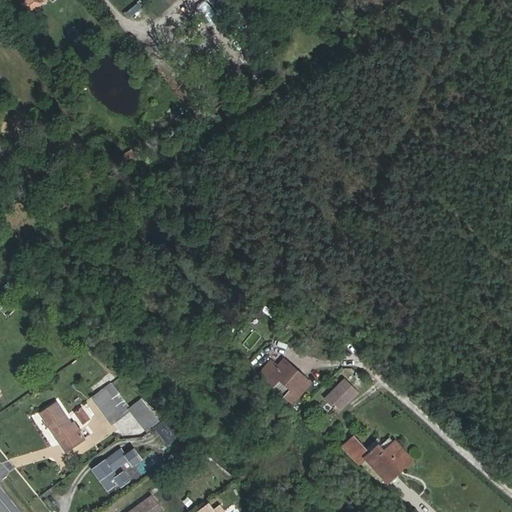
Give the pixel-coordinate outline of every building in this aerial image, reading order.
[(29,9),(40,0),(22,0),(22,1),(29,9)] [(266,305),(259,315),(269,321),(275,311),(266,305)] [(250,351),(262,336),(255,330),(242,344),(250,351)] [(311,382),(284,359),(278,366),(266,379),(273,386),(279,379),(291,389),(285,396),(293,403),(311,382)] [(266,379),(278,366),(271,360),(259,374),(266,379)] [(291,389),(279,379),(273,386),(285,396),(291,389)] [(322,404),(337,417),(343,409),(343,406),(345,404),(346,406),(356,395),(341,383),(322,404)] [(131,410),(111,384),(106,388),(125,414),(131,410)] [(125,414),(106,388),(93,397),(113,424),(125,414)] [(72,425),(57,402),(41,414),(50,427),(66,452),(85,439),(75,423),(72,425)] [(156,422),(141,402),(131,410),(146,430),(156,422)] [(91,419),(82,406),(74,412),(83,425),(91,419)] [(187,437),(167,419),(166,419),(165,419),(154,428),(168,445),(178,438),(181,442),(187,437)] [(396,469),(410,457),(395,442),(384,452),(379,446),(383,443),(381,441),(369,452),(365,449),(354,436),(344,446),(360,464),(367,457),(388,482),(399,473),(396,469)] [(369,452),(381,441),(378,437),(365,449),(369,452)] [(395,442),(390,437),(383,443),(379,446),(384,452),(395,442)] [(117,476),(114,470),(129,459),(133,466),(142,460),(134,449),(126,455),(122,449),(93,470),(108,490),(118,483),(121,487),(130,480),(124,471),(117,476)] [(399,473),(412,460),(410,457),(396,469),(399,473)] [(163,511),(164,511),(153,496),(130,511),(163,511)] [(215,511),(209,503),(206,505),(211,511),(215,511)]
